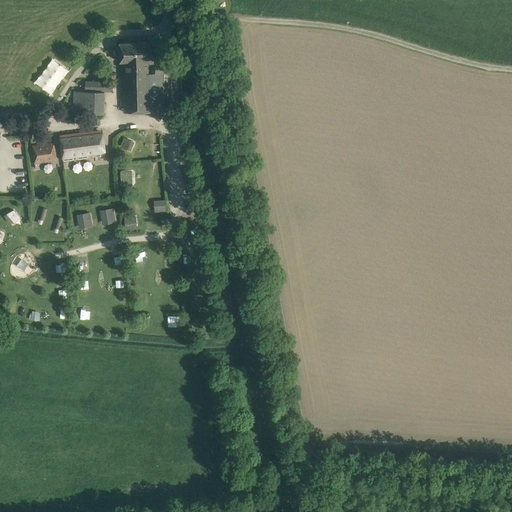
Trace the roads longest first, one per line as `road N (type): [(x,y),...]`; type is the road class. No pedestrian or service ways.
road 1 (track): [(307,511),(215,18)]
road 2 (track): [(215,18),(367,33),(511,70)]
road 3 (track): [(293,438),(511,450)]
road 4 (track): [(323,466),(511,477)]
